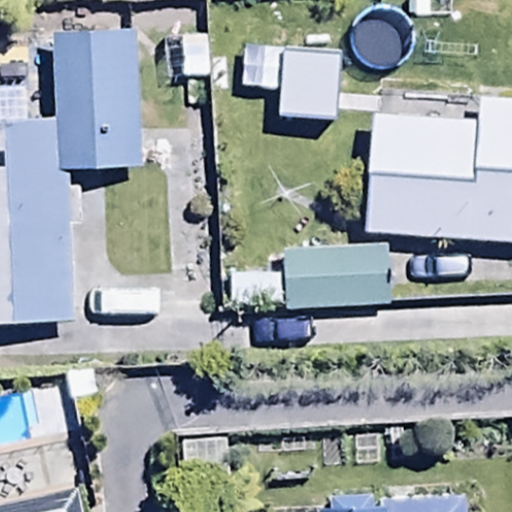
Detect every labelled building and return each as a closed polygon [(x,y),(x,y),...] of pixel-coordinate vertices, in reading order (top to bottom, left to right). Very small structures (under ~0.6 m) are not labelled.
[(0,93),(0,329),(68,328),(65,231),(101,230),(100,176),(136,175),(132,39),(45,41),(47,129),(20,129),(19,93),(0,93)] [(365,120),(358,239),(511,248),(511,108),(469,106),(468,126),(365,120)] [(277,256),(280,317),(384,314),(382,252),(277,256)] [(0,511),(76,511),(73,496),(0,510),(0,511)] [(460,511),(460,502),(305,508),(305,511),(460,511)]
